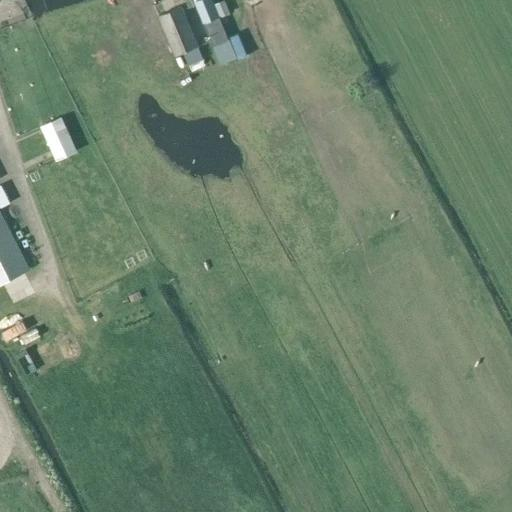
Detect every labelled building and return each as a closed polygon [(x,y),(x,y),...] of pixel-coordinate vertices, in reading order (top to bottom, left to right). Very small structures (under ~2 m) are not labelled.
[(219,17),(211,0),(200,0),(195,2),(204,24),(219,17)] [(224,2),(215,5),(220,16),(229,13),(224,2)] [(176,56),(198,46),(181,6),(159,16),(176,56)] [(78,152),(62,116),(40,126),(57,162),(78,152)] [(0,284),(29,269),(7,226),(0,212),(0,284)]
